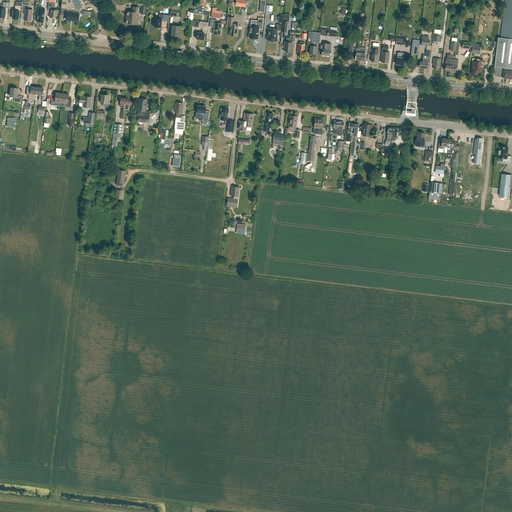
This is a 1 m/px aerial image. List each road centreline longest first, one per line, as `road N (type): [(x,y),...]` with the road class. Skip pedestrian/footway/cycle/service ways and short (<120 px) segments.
road 1 (unclassified): [(409,122),(0,70)]
road 2 (tertiary): [(413,80),(102,43)]
road 3 (unknown): [(139,178),(227,185),(237,99)]
